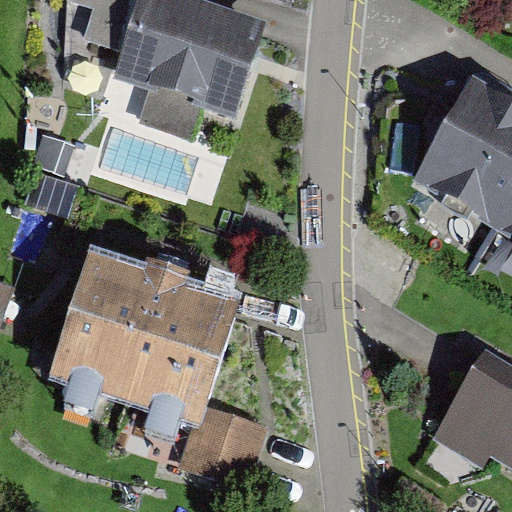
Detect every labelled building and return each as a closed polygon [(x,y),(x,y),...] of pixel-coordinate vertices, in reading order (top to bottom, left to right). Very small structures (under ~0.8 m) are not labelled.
[(271,20),(206,0),(66,0),(66,3),(91,11),(81,44),(116,55),(108,80),(151,93),(203,109),(239,121),(271,20)] [(511,204),(511,96),(476,76),(414,181),(497,230),(511,204)] [(203,109),(151,93),(141,124),(193,140),(203,109)] [(64,178),(74,149),(43,138),(33,168),(64,178)] [(511,204),(497,230),(511,238),(511,204)] [(144,269),(92,252),(52,373),(196,420),(180,470),(250,493),(271,428),(208,408),(243,300),(188,282),(193,269),(149,255),(144,269)] [(18,289),(0,282),(0,330),(2,331),(18,289)] [(511,366),(488,352),(436,440),(485,469),(492,457),(511,469),(511,366)]
